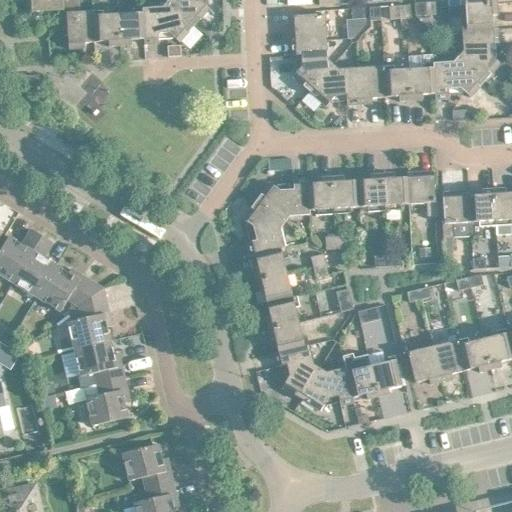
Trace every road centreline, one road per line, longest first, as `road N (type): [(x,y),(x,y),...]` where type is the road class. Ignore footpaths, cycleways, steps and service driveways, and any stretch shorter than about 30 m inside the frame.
road 1 (residential): [(190,411),(176,393),(142,267),(0,179)]
road 2 (residential): [(259,135),(435,133),(475,149),(511,148)]
road 3 (tertiary): [(183,238),(5,127),(0,116)]
road 4 (residential): [(294,483),(344,484),(511,444)]
road 5 (tertiary): [(232,390),(203,255),(183,238)]
road 6 (residential): [(259,135),(253,0)]
road 7 (residential): [(183,238),(259,135)]
